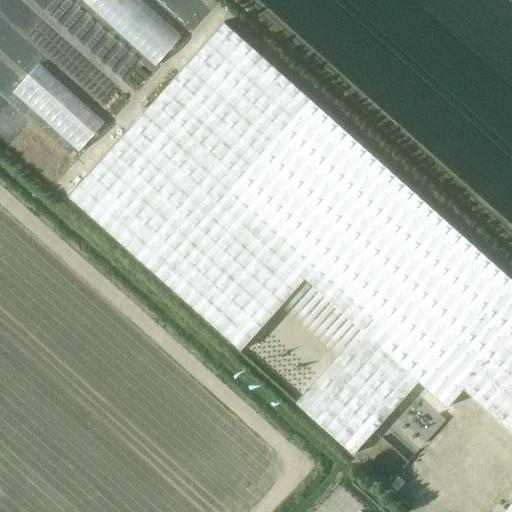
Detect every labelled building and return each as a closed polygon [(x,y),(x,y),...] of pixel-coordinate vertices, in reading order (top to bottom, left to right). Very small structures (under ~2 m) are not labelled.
[(87,0),(157,63),(184,34),(146,0),(87,0)] [(35,21),(45,24),(49,7),(39,5),(35,21)] [(102,28),(74,7),(56,33),(59,35),(55,40),(43,31),(34,43),(66,66),(79,49),(84,53),(102,28)] [(450,408),(466,391),(511,431),(511,281),(221,27),(69,199),(242,353),(306,281),(363,331),(297,405),(356,456),(421,383),(450,408)] [(13,90),(80,149),(106,119),(39,60),(13,90)]
